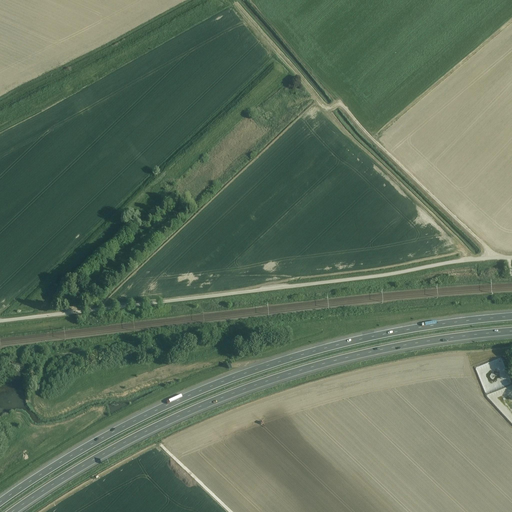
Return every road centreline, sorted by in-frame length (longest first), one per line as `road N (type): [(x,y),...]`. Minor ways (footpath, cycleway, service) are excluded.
road 1 (motorway): [(511,316),(378,335),(217,383),(120,428),(0,502)]
road 2 (motorway): [(12,511),(124,442),(221,397),(379,350),(511,331)]
road 3 (unclassified): [(0,321),(511,257)]
road 4 (track): [(487,258),(484,245),(342,106),(320,103),(229,0)]
